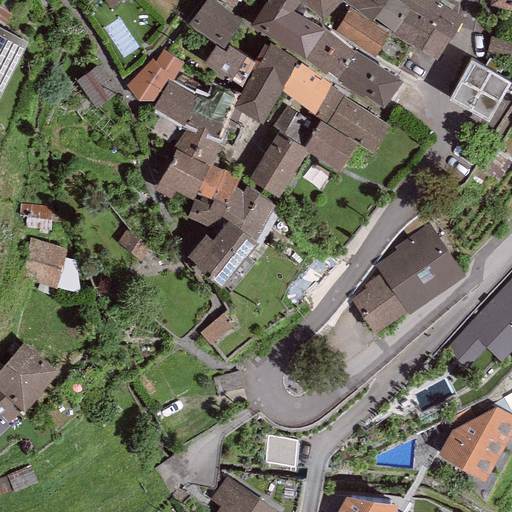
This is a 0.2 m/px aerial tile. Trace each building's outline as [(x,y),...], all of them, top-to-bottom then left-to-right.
[(123,0),(102,0),(112,11),(123,0)] [(242,20),(214,0),(204,0),(188,23),(223,48),(242,20)] [(300,2),(297,0),(266,0),(249,26),(301,56),(306,58),(325,28),(322,25),(321,27),(292,12),(300,2)] [(297,0),(300,2),(324,19),(341,0),(297,0)] [(399,1),(397,0),(345,0),(371,20),(374,17),(392,32),(409,9),(410,8),(399,1)] [(399,0),(399,1),(410,8),(409,9),(425,18),(423,22),(451,38),(464,16),(438,1),(439,0),(399,0)] [(511,0),(491,0),(490,4),(511,9),(511,0)] [(374,54),(389,33),(350,7),(337,26),(349,34),(347,37),(374,54)] [(425,18),(409,9),(392,32),(390,34),(438,60),(451,38),(423,22),(425,18)] [(0,98),(29,41),(0,27),(0,98)] [(356,51),(325,28),(306,58),(336,82),(356,51)] [(511,37),(496,34),(492,55),(511,58),(511,37)] [(235,102),(232,107),(242,111),(263,123),(298,60),(270,43),(268,46),(264,44),(254,61),(250,69),(253,70),(235,102)] [(254,61),(246,55),(228,44),(224,50),(215,44),(203,63),(229,80),(231,78),(241,84),(250,69),(254,61)] [(153,101),(168,79),(172,81),(184,62),(164,50),(163,50),(155,62),(153,59),(126,85),(138,100),(153,101)] [(403,80),(356,51),(336,82),(383,111),(403,80)] [(490,122),(511,81),(469,60),(448,100),(490,122)] [(116,92),(96,65),(75,81),(96,107),(116,92)] [(197,95),(168,81),(153,109),(183,124),(185,121),(197,95)] [(232,93),(214,84),(208,96),(200,91),(197,95),(185,121),(183,124),(175,149),(208,164),(212,165),(220,138),(215,136),(222,121),(234,127),(242,111),(232,107),(235,102),(229,99),(232,93)] [(390,124),(329,86),(312,113),(373,151),(390,124)] [(357,143),(319,120),(303,147),(308,150),(307,151),(340,171),(357,143)] [(303,147),(277,131),(247,179),(278,198),(307,151),(308,150),(303,147)] [(171,197),(175,190),(192,198),(197,190),(208,164),(175,149),(156,190),(171,197)] [(212,165),(208,164),(197,190),(227,203),(235,186),(238,177),(212,165)] [(275,203),(248,185),(243,192),(235,186),(227,203),(197,190),(192,198),(186,216),(219,230),(228,220),(254,241),(275,203)] [(228,220),(219,230),(212,239),(206,234),(188,256),(196,263),(194,265),(222,288),(257,244),(254,241),(228,220)] [(374,264),(380,273),(406,311),(408,314),(466,275),(429,222),(394,246),(396,249),(374,264)] [(67,249),(29,238),(17,276),(55,287),(67,249)] [(374,333),(406,311),(380,273),(364,285),(366,288),(350,299),(374,333)] [(511,278),(447,347),(467,366),(486,346),(500,361),(511,348),(511,278)] [(226,313),(201,333),(211,345),(236,325),(226,313)] [(23,342),(6,363),(42,394),(59,371),(23,342)] [(42,394),(6,363),(0,370),(0,392),(21,410),(25,412),(42,394)] [(0,433),(9,425),(7,423),(21,410),(0,392),(0,433)] [(451,429),(438,454),(484,481),(511,431),(511,414),(496,405),(451,429)] [(297,440),(267,438),(266,462),(296,464),(297,440)] [(280,511),(226,476),(210,500),(220,506),(216,511),(280,511)] [(396,511),(397,502),(346,496),(336,511),(396,511)]
